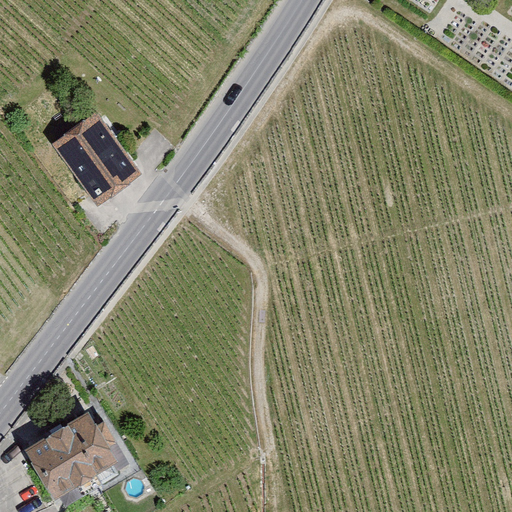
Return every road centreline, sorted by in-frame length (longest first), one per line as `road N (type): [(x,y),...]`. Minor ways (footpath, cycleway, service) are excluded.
road 1 (secondary): [(302,0),(173,190),(0,412)]
road 2 (track): [(260,511),(262,400),(251,261),(173,190)]
road 3 (track): [(251,261),(511,198)]
